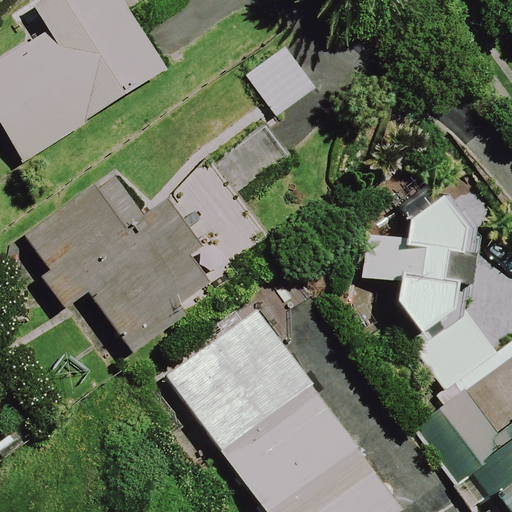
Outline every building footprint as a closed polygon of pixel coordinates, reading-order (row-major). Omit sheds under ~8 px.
[(163,74),(113,0),(55,0),(32,16),(46,36),(0,66),(0,133),(23,168),(163,74)] [(314,94),(283,51),(242,80),(272,123),(314,94)] [(266,129),(173,197),(141,221),(110,179),(23,244),(46,274),(37,281),(61,315),(84,298),(129,358),(180,320),(174,312),(228,272),(268,242),(241,207),(295,167),(266,129)] [(393,292),(389,317),(445,394),(491,363),(454,309),(456,293),(473,296),(485,206),(405,196),(399,242),(363,237),(357,288),(393,292)] [(390,511),(250,317),(161,381),(255,511),(390,511)] [(511,511),(511,432),(495,444),(462,397),(421,426),(481,511),(511,511)]
